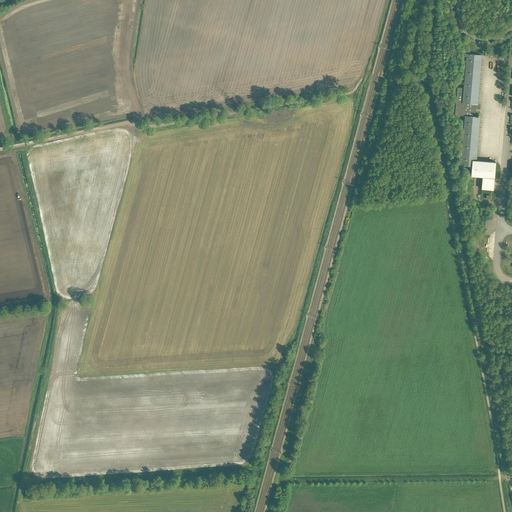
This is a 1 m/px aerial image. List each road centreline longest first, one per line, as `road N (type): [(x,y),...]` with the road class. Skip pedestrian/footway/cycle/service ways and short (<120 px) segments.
road 1 (track): [(16,511),(56,306),(21,144)]
road 2 (track): [(511,489),(487,354)]
